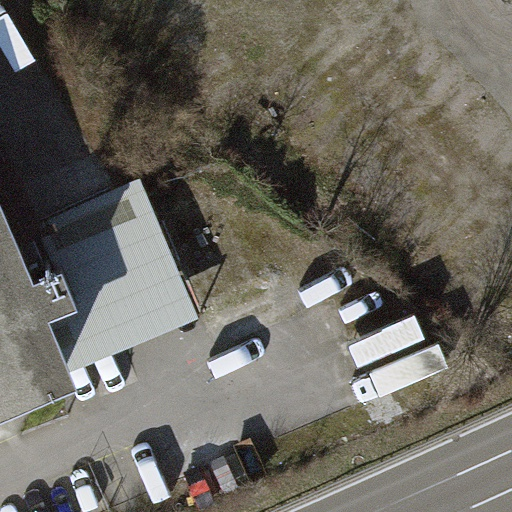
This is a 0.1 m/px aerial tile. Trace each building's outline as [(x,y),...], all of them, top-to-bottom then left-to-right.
[(222,160),(211,165),(259,279),(331,245),(222,160)] [(211,165),(149,191),(198,305),(259,279),(211,165)] [(18,166),(0,173),(0,225),(6,239),(42,223),(18,166)] [(42,223),(6,239),(23,281),(62,265),(77,298),(62,304),(69,321),(46,331),(63,371),(201,313),(198,305),(149,191),(139,195),(132,180),(42,223)] [(0,397),(63,371),(46,331),(69,321),(62,304),(77,298),(62,265),(23,281),(6,239),(0,225),(0,397)]
